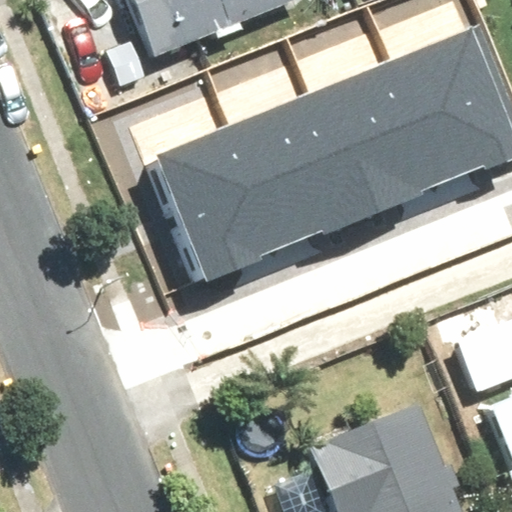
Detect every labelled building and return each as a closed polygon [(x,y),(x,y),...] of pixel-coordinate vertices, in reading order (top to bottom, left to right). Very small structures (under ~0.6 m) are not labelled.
[(121,0),(145,62),(301,2),(300,0),(121,0)] [(158,154),(209,280),(511,159),(511,108),(479,27),(158,154)] [(397,210),(320,240),(340,292),(417,263),(397,210)] [(511,399),(486,410),(511,475),(511,399)] [(455,511),(413,407),(298,454),(321,511),(455,511)]
